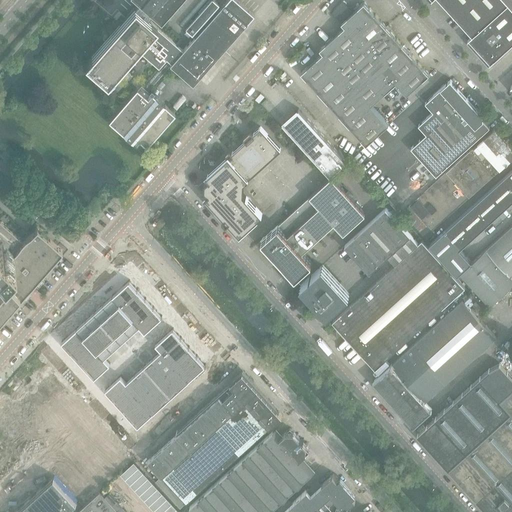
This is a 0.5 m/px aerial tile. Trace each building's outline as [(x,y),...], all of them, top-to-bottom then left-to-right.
[(108,121),(136,145),(142,150),(146,145),(146,146),(174,113),(157,98),(159,96),(159,91),(157,89),(154,92),(149,88),(169,65),(192,85),(208,67),(254,15),(236,0),(226,0),(219,9),(217,6),(218,4),(213,0),(211,0),(186,29),(194,37),(182,50),(147,19),(151,15),(161,23),(180,0),(134,0),(139,3),(134,8),(120,24),(119,24),(84,64),(107,84),(141,46),(142,47),(139,51),(158,68),(166,59),(168,61),(158,71),(144,87),(141,84),(108,121)] [(440,0),(472,35),(472,36),(509,2),(506,0),(440,0)] [(353,35),(376,14),(364,2),(342,22),(345,26),(353,35)] [(490,64),(511,43),(511,5),(509,2),(472,36),(472,35),(468,39),(468,40),(469,39),(490,63),(489,63),(490,64)] [(364,47),(386,26),(376,14),(353,35),(364,47)] [(345,26),(338,32),(332,37),(358,65),(370,54),(364,47),(353,35),(345,26)] [(374,58),(397,38),(386,26),(364,47),(370,54),(374,58)] [(334,64),(345,76),(345,77),(358,65),(332,37),(320,49),(323,52),(334,64)] [(385,70),(408,50),(397,38),(374,58),(385,70)] [(408,50),(385,70),(396,82),(418,62),(408,50)] [(323,52),(315,59),(301,72),(312,84),(334,64),(323,52)] [(371,104),(396,82),(385,70),(374,58),(370,54),(358,65),(345,77),(356,88),(367,100),(371,104)] [(429,74),(418,62),(396,82),(407,94),(429,74)] [(312,84),(323,96),(345,76),(334,64),(312,84)] [(334,108),(356,88),(345,77),(345,76),(323,96),(334,108)] [(478,109),(451,79),(425,102),(433,111),(418,125),(426,133),(411,147),(436,175),(490,127),(484,120),(484,119),(483,119),(483,116),(478,109)] [(344,120),(367,100),(356,88),(334,108),(344,120)] [(256,100),(262,106),(265,103),(260,96),(256,100)] [(173,106),(176,109),(184,100),(181,97),(173,106)] [(355,132),(378,111),(371,104),(367,100),(344,120),(355,132)] [(298,109),(283,122),(282,123),(283,124),(284,124),(286,126),(285,126),(289,130),(330,176),(346,161),(299,108),(298,109)] [(366,144),(389,124),(378,111),(355,132),(366,144)] [(205,190),(208,194),(205,196),(240,234),(262,214),(243,194),(244,182),(281,149),(260,127),(253,134),(251,132),(244,138),(246,140),(232,153),(230,151),(226,154),(228,156),(206,176),(209,179),(205,182),(205,190)] [(511,157),(511,148),(494,128),(409,205),(432,230),(511,157)] [(511,186),(511,168),(503,177),(511,186)] [(303,251),(334,223),(343,233),(344,233),(365,214),(365,213),(332,176),(331,176),(262,239),(260,241),(293,278),(296,276),(312,262),(312,261),(303,251)] [(511,186),(503,177),(488,190),(504,208),(511,200),(511,186)] [(504,208),(488,190),(473,204),(489,221),(504,208)] [(458,217),(474,235),(489,221),(473,204),(458,217)] [(409,205),(402,212),(425,237),(427,239),(434,233),(432,230),(409,205)] [(388,255),(389,257),(395,264),(418,243),(386,207),(345,245),(369,272),(388,255)] [(474,235),(458,217),(443,231),(459,249),(460,248),(474,235)] [(0,320),(21,297),(23,295),(24,294),(28,289),(31,286),(31,285),(34,282),(41,274),(53,261),(59,253),(62,251),(57,246),(46,237),(45,236),(39,231),(36,228),(32,234),(24,242),(23,243),(0,223),(0,320)] [(511,225),(472,262),(460,272),(490,305),(511,284),(511,277),(510,275),(511,273),(511,225)] [(459,249),(443,231),(428,245),(455,276),(460,272),(472,262),(460,248),(459,249)] [(343,332),(365,357),(375,368),(465,287),(455,276),(428,245),(422,239),(418,243),(395,264),(332,321),(338,327),(332,332),(343,332)] [(316,303),(327,315),(349,295),(323,265),(300,285),(311,297),(308,299),(314,306),(316,303)] [(129,280),(112,295),(121,304),(137,289),(129,280)] [(137,289),(121,304),(126,310),(129,313),(145,298),(137,289)] [(112,295),(104,303),(117,318),(126,310),(121,304),(112,295)] [(145,298),(129,313),(137,322),(154,307),(145,298)] [(381,387),(413,423),(413,424),(414,425),(417,422),(431,409),(425,402),(496,337),(470,308),(474,306),(469,301),(466,304),(463,300),(376,378),(377,378),(374,381),(375,382),(376,381),(382,387),(381,387)] [(104,303),(95,311),(108,326),(117,318),(104,303)] [(154,307),(137,322),(140,325),(139,325),(145,332),(162,316),(154,307)] [(126,310),(117,318),(131,333),(139,325),(140,325),(137,322),(129,313),(126,310)] [(95,311),(86,319),(100,334),(108,326),(95,311)] [(117,318),(108,326),(122,341),(131,333),(117,318)] [(86,319),(77,327),(85,336),(91,342),(100,334),(86,319)] [(108,326),(100,334),(113,349),(122,341),(108,326)] [(77,327),(62,341),(70,350),(85,336),(77,327)] [(173,328),(156,343),(161,350),(162,349),(164,352),(181,337),(173,328)] [(100,334),(91,342),(93,345),(101,354),(104,357),(105,357),(113,349),(100,334)] [(85,336),(70,350),(78,359),(93,345),(91,342),(85,336)] [(181,337),(164,352),(172,361),(189,346),(181,337)] [(93,345),(78,359),(86,368),(101,354),(93,345)] [(189,346),(172,361),(175,364),(179,369),(196,354),(189,346)] [(161,350),(153,357),(166,372),(175,364),(172,361),(164,352),(162,349),(161,350)] [(101,354),(86,368),(95,377),(110,363),(105,357),(104,357),(101,354)] [(196,354),(179,369),(189,379),(206,364),(196,354)] [(153,357),(144,365),(157,380),(166,372),(153,357)] [(46,359),(0,403),(0,496),(97,415),(67,382),(55,369),(46,359)] [(489,369),(471,385),(417,434),(488,511),(511,511),(511,376),(500,363),(489,369)] [(175,364),(166,372),(180,387),(189,379),(179,369),(175,364)] [(144,365),(135,373),(149,388),(157,380),(144,365)] [(229,382),(230,383),(177,431),(177,430),(176,431),(177,432),(148,459),(162,474),(161,474),(162,475),(187,501),(282,415),(278,411),(280,410),(243,369),(229,382)] [(166,372),(157,380),(171,395),(180,387),(166,372)] [(127,381),(126,381),(129,384),(137,393),(140,396),(149,388),(135,373),(127,381)] [(121,375),(105,389),(114,398),(129,384),(126,381),(127,381),(121,375)] [(157,380),(149,388),(162,403),(171,395),(157,380)] [(129,384),(114,398),(122,407),(137,393),(129,384)] [(149,388),(140,396),(144,401),(154,411),(162,403),(149,388)] [(137,393),(122,407),(129,415),(144,401),(140,396),(137,393)] [(144,401),(129,415),(138,425),(154,411),(144,401)] [(195,511),(268,511),(312,473),(299,459),(310,449),(303,442),(303,439),(300,438),(290,428),(279,437),(273,431),(190,506),(195,511)] [(136,464),(123,476),(127,482),(141,469),(136,464)] [(141,469),(127,482),(132,487),(145,475),(141,469)] [(340,477),(338,479),(333,473),(311,493),(307,489),(281,511),(340,511),(356,499),(353,496),(356,494),(340,477)] [(145,475),(132,487),(137,492),(150,480),(145,475)] [(14,511),(64,511),(77,501),(54,476),(35,493),(26,501),(14,511)] [(150,480),(137,492),(142,497),(155,485),(150,480)] [(113,485),(108,490),(120,503),(125,498),(113,485)] [(155,485),(142,497),(146,502),(160,490),(155,485)] [(108,490),(103,495),(105,497),(115,508),(120,503),(108,490)] [(160,490),(146,502),(151,508),(164,495),(160,490)] [(118,511),(115,508),(105,497),(103,495),(100,491),(76,511),(118,511)] [(164,495),(151,508),(154,511),(156,511),(169,501),(164,495)] [(169,501),(156,511),(166,511),(174,506),(169,501)]
